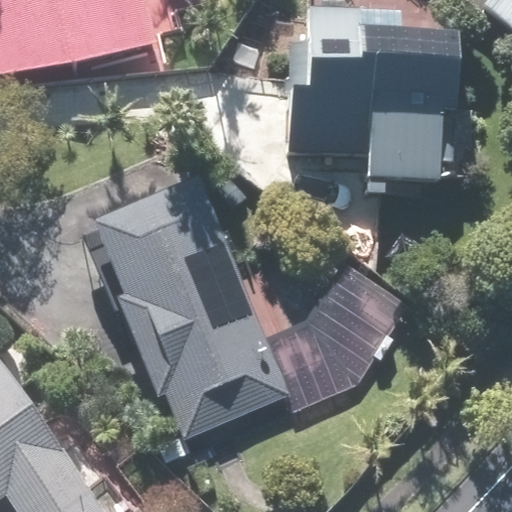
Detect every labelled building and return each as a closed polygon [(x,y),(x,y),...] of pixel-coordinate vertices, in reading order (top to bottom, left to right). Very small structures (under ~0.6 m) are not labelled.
[(0,0),(0,87),(164,41),(152,0),(0,0)] [(177,0),(180,11),(221,0),(177,0)] [(511,0),(482,0),(511,25),(511,0)] [(477,24),(328,20),(329,93),(306,93),(306,159),(382,158),(382,183),(454,182),(453,115),(478,115),(477,24)] [(214,190),(107,229),(186,447),(294,407),(214,190)] [(111,511),(13,357),(0,365),(0,508),(13,501),(19,511),(111,511)]
